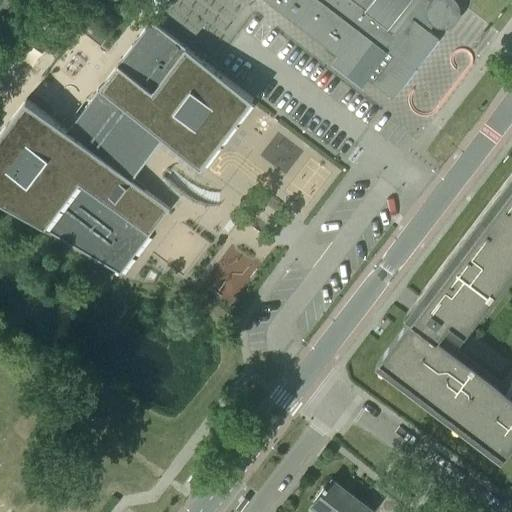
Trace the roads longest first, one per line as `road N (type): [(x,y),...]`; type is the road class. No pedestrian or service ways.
road 1 (tertiary): [(305,387),(511,108)]
road 2 (residential): [(496,511),(336,399)]
road 3 (tertiary): [(207,511),(305,387)]
road 4 (residential): [(258,511),(336,399)]
